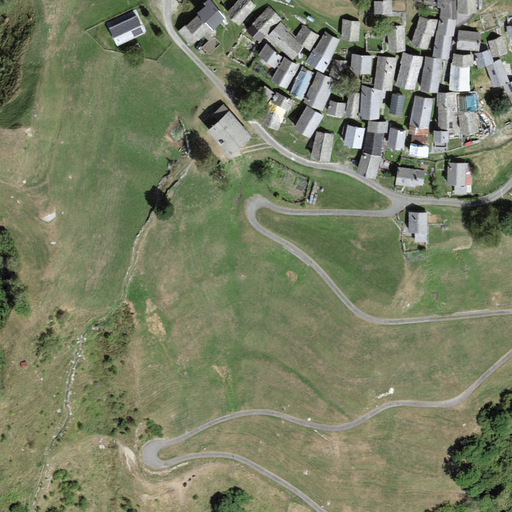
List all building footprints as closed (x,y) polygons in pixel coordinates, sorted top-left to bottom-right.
[(226,18),(211,0),(205,0),(202,3),(204,6),(177,28),(191,45),(226,18)] [(253,5),(248,0),(238,0),(227,10),(237,20),(253,5)] [(388,0),(371,0),(370,0),(371,14),(389,12),(388,0)] [(451,0),(435,0),(436,18),(427,53),(448,57),(452,19),(451,0)] [(470,0),(453,0),(454,12),(471,11),(470,0)] [(281,19),(269,3),(241,22),(253,39),(281,19)] [(145,30),(138,15),(111,28),(118,43),(145,30)] [(433,21),(416,15),(408,41),(425,46),(433,21)] [(355,21),(341,20),(340,35),(353,36),(355,21)] [(300,22),(290,38),(302,46),(299,50),(304,53),(317,34),(300,22)] [(290,38),(279,26),(268,36),(289,59),(299,50),(302,46),(290,38)] [(400,26),(384,26),(385,47),(400,47),(400,26)] [(478,33),(458,30),(455,47),(476,50),(478,33)] [(340,39),(322,31),(307,60),(325,70),(340,39)] [(506,52),(503,38),(491,41),(494,55),(506,52)] [(279,56),(265,44),(254,57),(268,69),(279,56)] [(507,78),(499,58),(493,61),(489,49),(474,54),(479,67),(487,63),(494,83),(507,78)] [(425,55),(405,50),(394,82),(415,87),(425,55)] [(366,55),(348,54),(347,70),(365,71),(366,55)] [(392,58),(376,54),(369,84),(386,88),(392,58)] [(455,54),(451,65),(451,88),(469,88),(469,66),(472,66),(472,54),(455,54)] [(441,57),(426,55),(421,89),(436,91),(441,57)] [(295,65),(281,57),(269,78),(284,86),(295,65)] [(333,58),(331,74),(338,75),(341,59),(333,58)] [(312,73),(298,66),(286,90),(300,97),(312,73)] [(337,78),(318,70),(303,99),(321,109),(337,78)] [(511,77),(497,85),(511,115),(511,77)] [(375,89),(359,89),(357,116),(373,116),(375,89)] [(454,92),(434,94),(438,127),(457,125),(454,92)] [(476,92),(456,95),(460,134),(480,132),(476,92)] [(356,95),(346,93),(342,113),(353,115),(356,95)] [(403,95),(392,93),(389,111),(400,113),(403,95)] [(434,98),(414,95),(408,131),(428,134),(434,98)] [(284,110),(265,101),(259,116),(277,125),(284,110)] [(339,103),(327,101),(325,113),(337,115),(339,103)] [(221,105),(209,114),(214,120),(204,127),(223,152),(244,135),(221,105)] [(317,117),(299,107),(290,126),(308,136),(317,117)] [(383,123),(365,122),(360,150),(353,168),(370,178),(378,153),(383,123)] [(360,128),(344,123),(339,141),(355,146),(360,128)] [(402,130),(386,127),(383,144),(399,147),(402,130)] [(447,130),(434,131),(434,143),(447,143),(447,130)] [(330,136),(312,131),(307,151),(325,156),(330,136)] [(467,163),(443,162),(442,181),(466,183),(467,163)] [(418,167),(392,165),(390,181),(417,183),(418,167)] [(422,210),(404,210),(403,230),(422,230),(422,210)]
